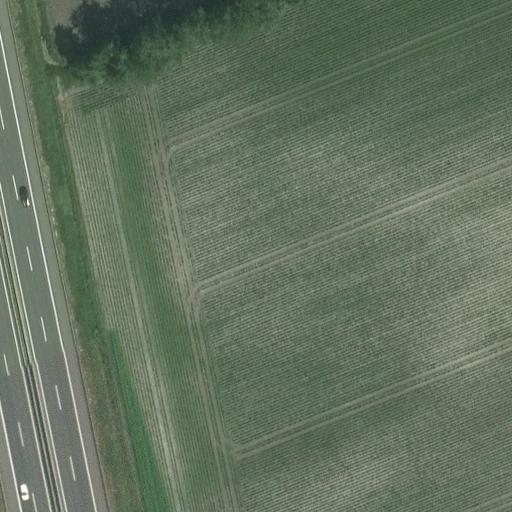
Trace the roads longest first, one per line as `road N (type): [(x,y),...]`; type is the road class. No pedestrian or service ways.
road 1 (motorway): [(79,511),(0,115)]
road 2 (motorway): [(0,341),(34,511)]
